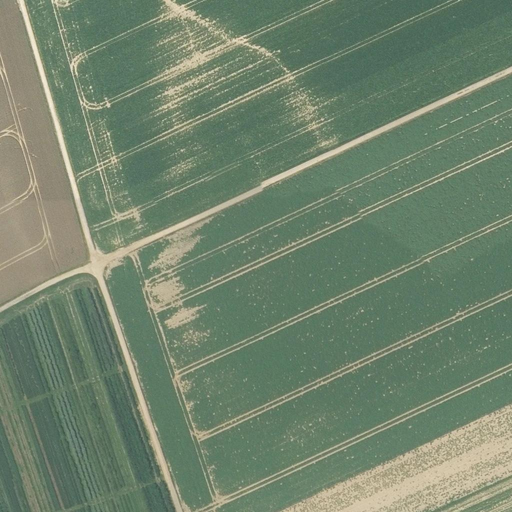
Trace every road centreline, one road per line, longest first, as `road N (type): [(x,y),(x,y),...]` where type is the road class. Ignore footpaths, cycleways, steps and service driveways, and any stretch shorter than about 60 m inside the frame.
road 1 (track): [(0,309),(511,71)]
road 2 (track): [(179,511),(95,264),(21,0)]
